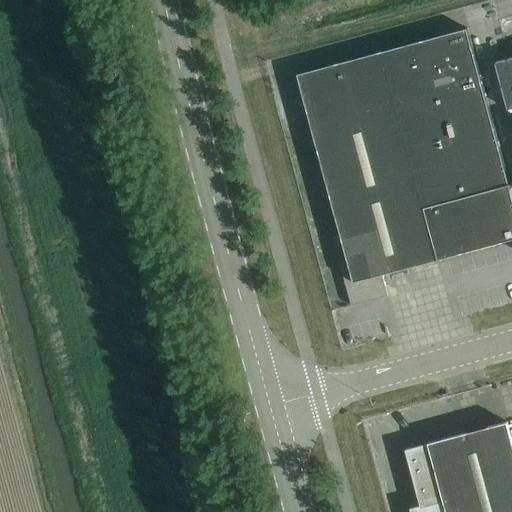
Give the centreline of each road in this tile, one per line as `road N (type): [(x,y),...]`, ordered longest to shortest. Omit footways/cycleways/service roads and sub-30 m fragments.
road 1 (unclassified): [(271,405),(163,0)]
road 2 (unclassified): [(271,405),(511,339)]
